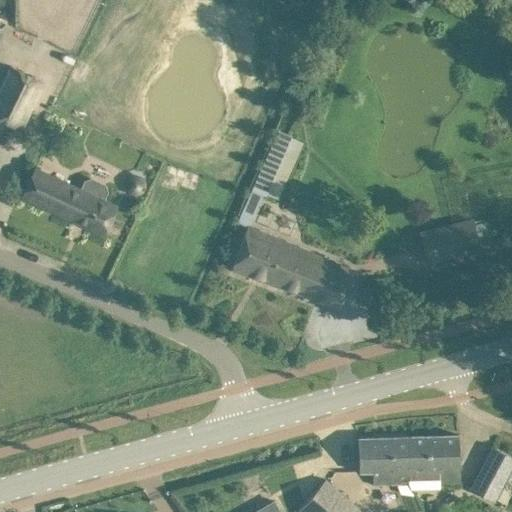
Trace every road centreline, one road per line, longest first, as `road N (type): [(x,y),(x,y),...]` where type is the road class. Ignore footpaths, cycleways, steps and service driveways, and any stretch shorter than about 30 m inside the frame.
road 1 (unclassified): [(235,427),(230,376),(211,352),(0,257)]
road 2 (secondary): [(235,427),(511,352)]
road 3 (secondary): [(0,496),(235,427)]
road 4 (unknown): [(392,406),(511,423)]
